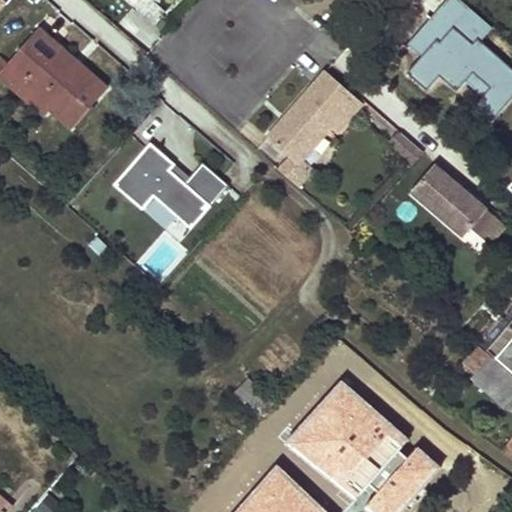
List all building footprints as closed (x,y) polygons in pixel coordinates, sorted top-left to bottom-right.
[(156,25),(162,31),(169,24),(162,18),(156,25)] [(0,58),(0,76),(18,92),(23,85),(51,110),(73,129),(108,89),(80,65),(72,75),(49,55),(57,45),(39,29),(9,64),(1,57),(0,58)] [(57,45),(49,55),(72,75),(80,65),(57,45)] [(267,138),(298,165),(330,128),(336,134),(363,104),(326,71),(267,138)] [(23,85),(18,92),(46,116),(51,110),(23,85)] [(390,143),(413,164),(423,153),(399,132),(390,143)] [(152,143),(115,185),(144,210),(155,197),(192,230),(230,186),(204,163),(191,178),(186,184),(172,171),(177,165),(152,143)] [(172,171),(186,184),(191,178),(177,165),(172,171)] [(411,192),(464,237),(472,228),(487,210),(435,165),(411,192)] [(487,210),(472,228),(491,245),(507,226),(487,210)] [(89,244),(99,254),(107,246),(97,236),(89,244)] [(511,321),(487,350),(494,356),(496,359),(511,372),(511,321)] [(463,364),(471,371),(476,366),(481,370),(493,357),(479,346),(463,364)] [(481,370),(473,378),(476,381),(496,359),(494,356),(493,357),(481,370)] [(504,407),(511,398),(511,373),(496,359),(476,381),(504,407)] [(234,393),(259,417),(274,402),(249,378),(234,393)] [(404,411),(429,433),(437,424),(422,411),(419,408),(412,402),(404,411)] [(453,436),(437,424),(429,433),(431,435),(432,434),(446,444),(448,441),(453,436)] [(511,434),(502,452),(511,458),(511,434)] [(457,439),(453,436),(448,441),(452,444),(457,439)] [(474,451),(457,439),(452,444),(470,457),(471,455),(474,451)] [(474,451),(471,455),(477,459),(480,456),(474,451)] [(37,506),(43,511),(54,511),(60,506),(48,494),(37,506)] [(0,496),(0,506),(5,511),(8,511),(12,507),(0,496)]
